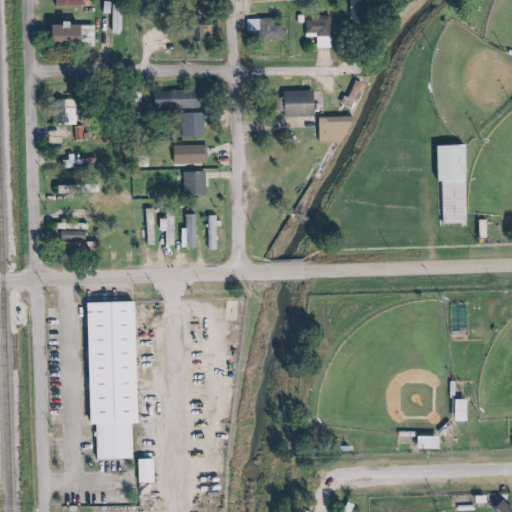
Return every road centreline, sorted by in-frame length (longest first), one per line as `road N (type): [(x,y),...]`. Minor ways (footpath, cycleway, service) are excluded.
road 1 (tertiary): [(0,281),(511,263)]
road 2 (residential): [(49,511),(31,0)]
road 3 (residential): [(34,65),(332,67)]
road 4 (residential): [(244,270),(235,0)]
road 5 (residential): [(331,511),(331,500),(351,479),(511,467)]
